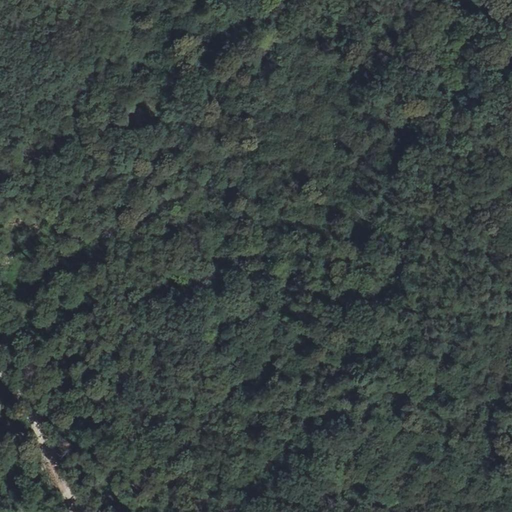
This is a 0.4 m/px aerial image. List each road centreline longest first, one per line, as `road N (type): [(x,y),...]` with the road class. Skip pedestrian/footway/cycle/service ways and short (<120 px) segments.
road 1 (track): [(365,0),(511,134)]
road 2 (track): [(0,367),(33,414),(80,511)]
